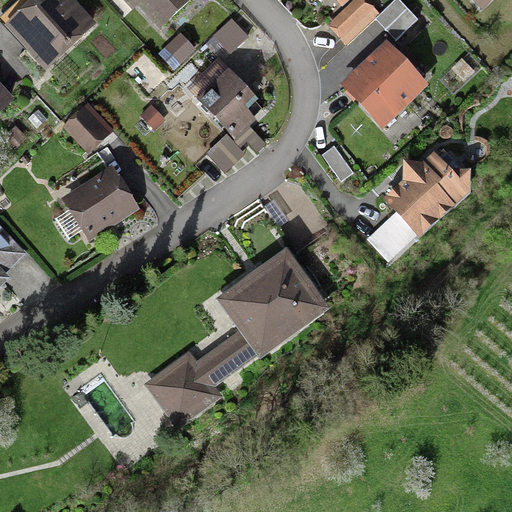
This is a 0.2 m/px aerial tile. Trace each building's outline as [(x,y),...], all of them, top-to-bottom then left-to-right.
[(47,67),(91,26),(76,10),(77,6),(70,0),(39,0),(37,2),(34,0),(20,0),(4,15),(31,45),(28,47),(47,67)] [(189,0),(137,0),(161,27),(189,0)] [(363,0),(357,0),(330,26),(347,45),(378,16),(363,0)] [(396,0),(375,20),(396,42),(417,21),(397,0),(396,0)] [(231,21),(215,37),(230,53),(247,38),(231,21)] [(191,52),(178,39),(160,56),(172,69),(191,52)] [(347,86),(382,124),(421,87),(387,50),(347,86)] [(242,125),(244,128),(253,119),(240,105),(249,96),(219,63),(190,90),(231,135),(242,125)] [(0,109),(9,101),(0,92),(0,109)] [(152,110),(140,124),(156,137),(168,123),(152,110)] [(103,136),(83,114),(68,127),(89,149),(103,136)] [(334,147),(322,156),(341,182),(353,173),(334,147)] [(388,202),(398,213),(418,235),(465,192),(466,176),(450,175),(435,159),(423,170),(409,169),(408,183),(388,202)] [(134,209),(111,173),(67,202),(89,237),(134,209)] [(392,259),(418,235),(398,213),(371,237),(392,259)] [(0,280),(1,279),(0,278),(0,264),(14,251),(0,235),(0,280)] [(188,360),(152,387),(178,423),(215,397),(209,389),(319,309),(285,261),(227,303),(248,332),(196,370),(188,360)]
